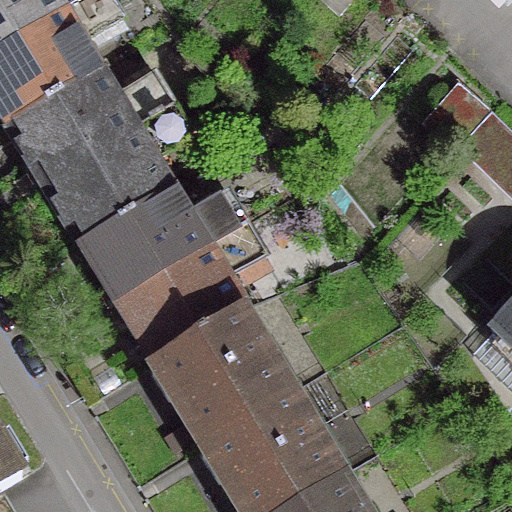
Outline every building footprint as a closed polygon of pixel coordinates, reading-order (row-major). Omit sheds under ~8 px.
[(82,0),(0,51),(0,127),(2,131),(96,73),(79,45),(116,22),(102,0),(82,0)] [(0,0),(0,51),(82,0),(0,0)] [(2,131),(39,190),(169,110),(150,79),(114,101),(96,73),(2,131)] [(491,109),(461,83),(439,108),(468,134),(491,109)] [(39,190),(75,250),(170,192),(152,163),(188,141),(169,110),(39,190)] [(511,130),(494,113),(461,147),(511,196),(511,130)] [(75,250),(111,309),(242,228),(228,206),(192,229),(170,192),(75,250)] [(111,309),(148,369),(237,314),(238,315),(243,312),(225,283),(261,260),(242,228),(111,309)] [(511,306),(486,334),(511,359),(511,306)] [(148,369),(197,452),(287,396),(238,315),(237,314),(148,369)] [(197,452),(234,511),(283,511),(337,479),(287,396),(197,452)] [(17,481),(0,453),(0,491),(3,489),(17,481)] [(283,511),(357,511),(337,479),(283,511)] [(17,511),(3,489),(0,491),(0,511),(17,511)]
